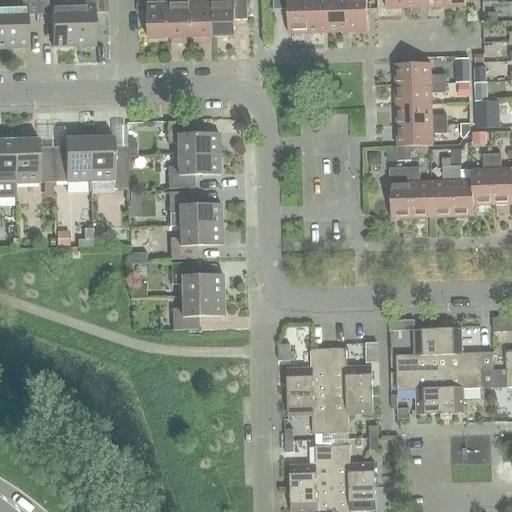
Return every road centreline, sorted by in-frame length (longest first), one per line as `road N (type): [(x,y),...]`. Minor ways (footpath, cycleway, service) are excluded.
road 1 (residential): [(278,290),(308,300),(511,293)]
road 2 (residential): [(278,290),(264,303),(258,343),(263,511)]
road 3 (residential): [(269,248),(264,115),(252,96)]
road 4 (residential): [(0,95),(128,91)]
road 5 (residential): [(128,91),(231,88),(252,96)]
